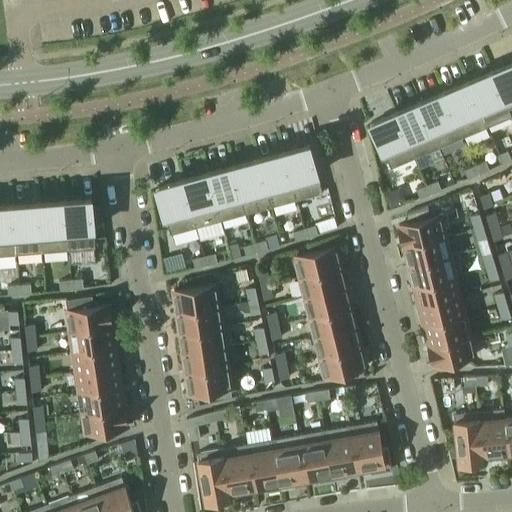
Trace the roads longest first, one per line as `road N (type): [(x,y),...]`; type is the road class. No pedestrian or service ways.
road 1 (residential): [(433,504),(338,94)]
road 2 (residential): [(175,511),(126,157)]
road 3 (tertiary): [(342,0),(193,51),(24,85)]
road 4 (residential): [(338,94),(126,157)]
road 5 (residential): [(511,21),(338,94)]
road 6 (residential): [(110,0),(15,14),(24,85)]
road 7 (residential): [(126,157),(0,164)]
